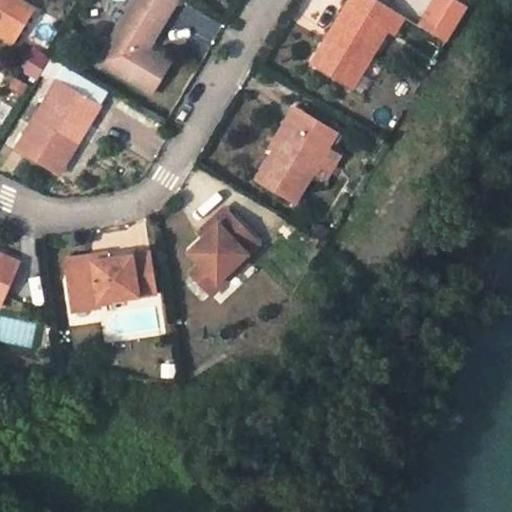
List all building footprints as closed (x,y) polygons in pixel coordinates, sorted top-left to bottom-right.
[(0,0),(0,34),(12,43),(33,10),(16,0),(0,0)] [(177,0),(135,0),(100,59),(151,96),(169,65),(146,51),(143,49),(146,44),(149,46),(177,0)] [(403,20),(370,0),(352,0),(312,66),(344,86),(362,57),(368,61),(386,33),(393,37),(403,20)] [(436,0),(421,24),(447,40),(468,6),(458,0),(436,0)] [(40,81),(49,54),(29,48),(20,74),(40,81)] [(362,57),(344,86),(351,90),(368,61),(362,57)] [(15,150),(53,173),(85,120),(90,122),(98,108),(56,83),(15,150)] [(272,153),(254,182),(292,206),(310,177),(323,184),(339,158),(327,150),(335,136),(293,110),(284,124),(288,127),(272,153)] [(85,120),(53,173),(57,175),(90,122),(85,120)] [(284,124),(268,151),(272,153),(288,127),(284,124)] [(190,276),(205,293),(256,245),(224,211),(211,222),(216,227),(203,240),(188,254),(199,267),(190,276)] [(211,222),(198,236),(203,240),(216,227),(211,222)] [(91,257),(91,262),(131,256),(130,251),(91,257)] [(91,257),(63,261),(69,303),(95,300),(96,303),(153,295),(148,254),(131,256),(91,262),(91,257)] [(0,261),(0,301),(18,263),(2,256),(0,261)] [(95,300),(69,303),(70,312),(96,308),(96,303),(95,300)]
